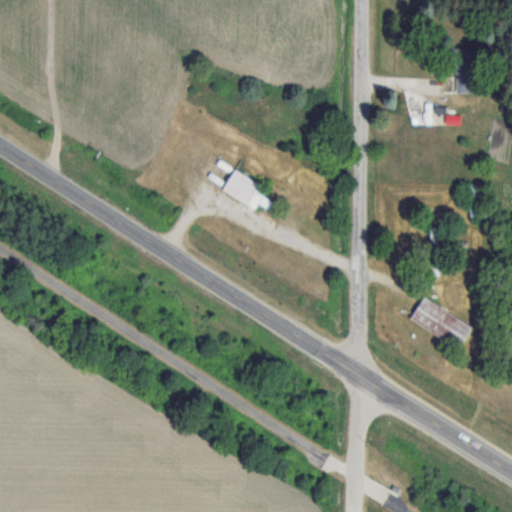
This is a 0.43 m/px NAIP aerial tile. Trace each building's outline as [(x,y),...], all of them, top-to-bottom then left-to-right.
[(456,92),(473,92),(473,79),(456,79),(456,92)] [(220,189),(255,211),(267,190),(233,168),(220,189)] [(488,184),(469,184),(469,218),(488,218),(488,184)] [(428,227),(428,275),(441,276),(442,227),(428,227)] [(473,328),(423,295),(408,319),(458,351),(473,328)]
